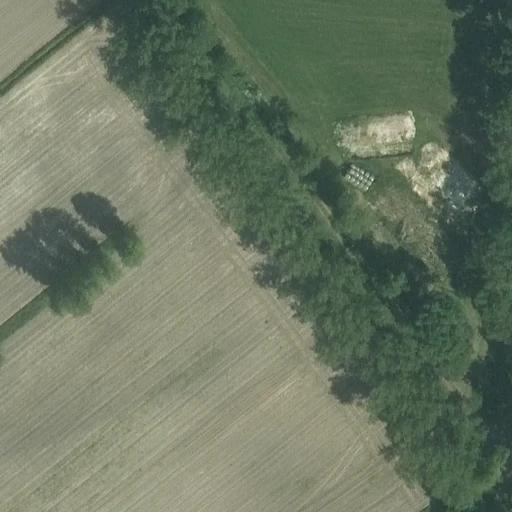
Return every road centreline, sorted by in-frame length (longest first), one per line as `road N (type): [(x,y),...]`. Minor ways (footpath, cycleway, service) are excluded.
road 1 (track): [(152,0),(509,491)]
road 2 (tertiary): [(507,511),(511,385)]
